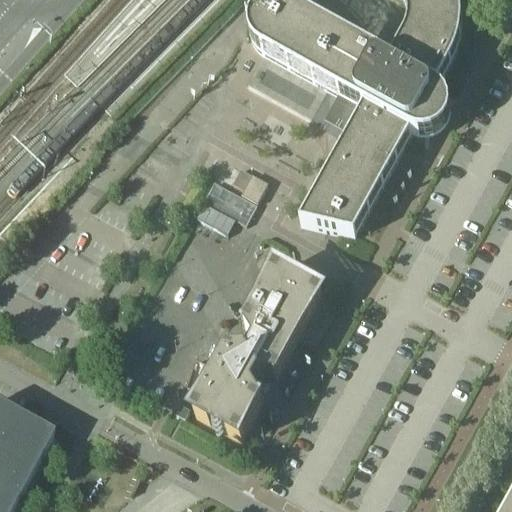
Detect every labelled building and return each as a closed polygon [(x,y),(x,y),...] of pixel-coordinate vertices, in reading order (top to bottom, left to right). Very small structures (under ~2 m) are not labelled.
[(250,31),(250,35),(251,40),(252,45),(255,50),(258,53),(261,56),(340,100),(340,101),(340,102),(340,103),(340,104),(340,105),(340,106),(340,107),(340,108),(340,109),(340,110),(341,111),(341,112),(341,113),(341,114),(340,114),(339,115),(338,115),(338,116),(337,117),(337,118),(337,119),(337,120),(337,121),(337,122),(337,123),(338,123),(338,124),(339,125),(340,126),(341,126),(342,126),(343,126),(344,126),(345,126),(345,127),(345,128),(346,128),(346,129),(346,130),(347,131),(347,132),(347,133),(348,133),(348,134),(348,135),(349,135),(349,136),(349,137),(350,137),(350,138),(351,139),(301,229),(340,238),(356,241),(412,139),(413,139),(413,140),(414,140),(415,140),(416,141),(417,141),(418,141),(419,141),(419,142),(420,142),(421,142),(422,142),(423,142),(424,142),(425,142),(426,142),(427,142),(428,142),(429,142),(430,142),(431,141),(432,141),(433,141),(434,140),(435,140),(436,139),(438,139),(439,138),(440,137),(441,137),(442,136),(443,135),(444,134),(445,133),(445,132),(446,131),(447,130),(448,129),(448,128),(449,127),(449,125),(450,124),(450,123),(451,122),(451,120),(451,119),(451,118),(451,117),(451,115),(451,114),(451,113),(451,111),(451,110),(451,109),(450,109),(450,108),(450,107),(450,106),(449,106),(449,105),(449,104),(448,103),(448,102),(447,102),(447,101),(447,100),(446,100),(446,99),(445,99),(445,98),(444,97),(443,96),(442,96),(442,95),(441,95),(441,94),(440,94),(440,93),(439,93),(438,93),(438,92),(452,67),(458,55),(461,43),(463,34),(463,27),(463,19),(462,12),(461,5),(460,0),(400,0),(401,0),(405,6),(407,11),(408,16),(409,21),(409,27),(408,32),(407,36),(405,42),(391,67),(293,13),(289,10),(283,8),(278,8),(274,8),(271,9),(266,10),(263,12),(259,15),(256,18),(254,22),(252,26),(250,31)] [(253,180),(242,200),(258,208),(269,188),(253,180)] [(204,207),(205,208),(239,226),(247,231),(258,211),(215,187),(204,207)] [(239,226),(205,208),(198,220),(232,239),(239,226)] [(231,357),(196,419),(243,445),(264,407),(263,407),(262,407),(255,395),(256,391),(264,396),(268,390),(260,386),(261,383),(276,382),(276,383),(277,384),(322,302),(275,276),(244,333),(245,334),(246,333),(253,346),(252,349),(244,345),(240,350),(248,355),(247,358),(232,358),(231,357)] [(176,419),(179,420),(186,424),(191,414),(181,409),(176,419)] [(0,511),(14,511),(32,481),(53,443),(18,424),(0,413),(0,511)]
